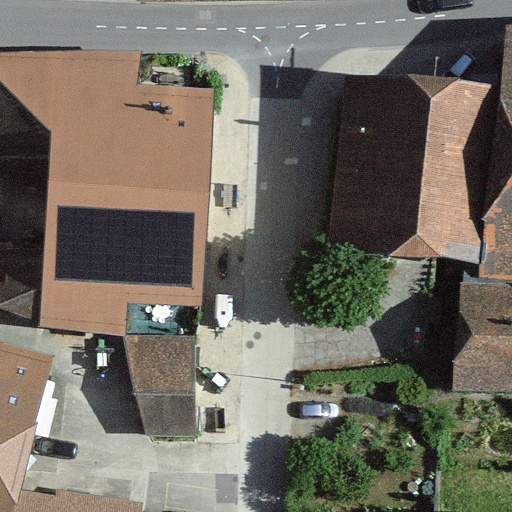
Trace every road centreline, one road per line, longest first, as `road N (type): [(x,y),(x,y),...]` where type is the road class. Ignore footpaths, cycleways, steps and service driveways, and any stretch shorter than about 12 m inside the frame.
road 1 (residential): [(279,34),(263,511)]
road 2 (unclassified): [(0,20),(279,34)]
road 3 (unclassified): [(279,34),(511,1)]
